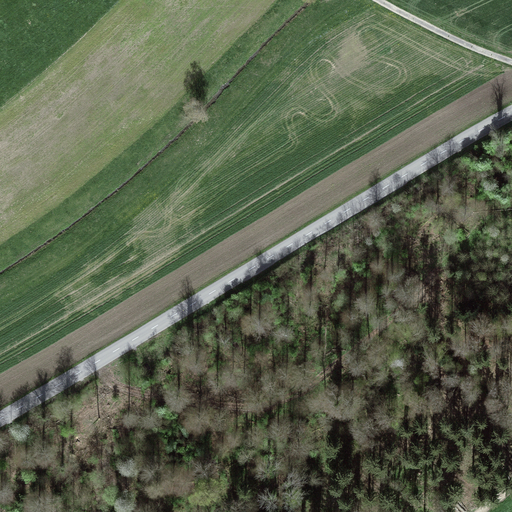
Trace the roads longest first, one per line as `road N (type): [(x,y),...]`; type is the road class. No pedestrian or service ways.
road 1 (tertiary): [(0,418),(511,112)]
road 2 (track): [(511,61),(378,0)]
